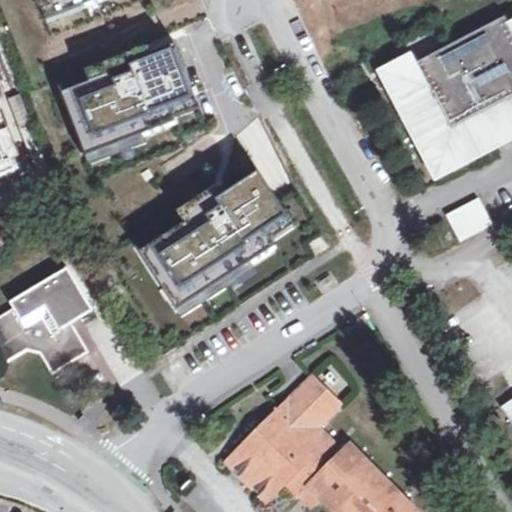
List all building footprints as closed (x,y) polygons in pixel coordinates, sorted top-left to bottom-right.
[(110,0),(49,0),(56,20),(110,0)] [(442,169),(511,132),(511,28),(507,18),(394,79),(442,169)] [(183,39),(61,89),(94,168),(216,118),(183,39)] [(0,106),(0,175),(23,167),(0,106)] [(258,170),(141,251),(184,312),(300,230),(258,170)] [(446,216),(460,244),(494,228),(480,200),(446,216)] [(11,308),(14,314),(0,322),(0,353),(8,367),(28,355),(42,360),(53,379),(75,366),(89,357),(72,329),(93,316),(68,274),(11,308)] [(340,394),(348,382),(330,370),(322,383),(340,394)] [(296,501),(299,498),(307,490),(320,503),(328,511),(413,511),(350,449),(343,455),(319,431),(340,410),(312,381),(226,465),(266,506),(284,488),(296,501)] [(511,443),(511,397),(492,410),(511,443)] [(307,490),(299,498),(311,511),(320,503),(307,490)]
